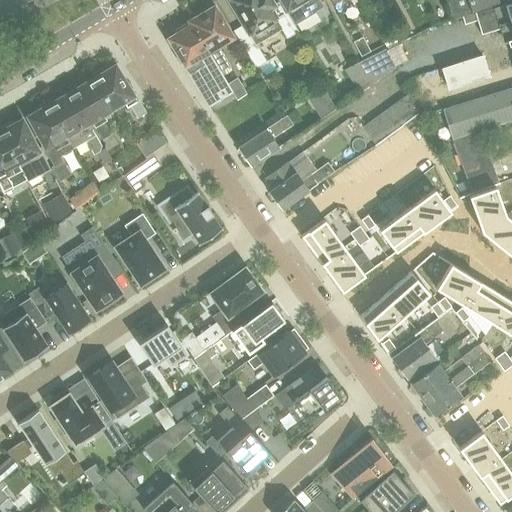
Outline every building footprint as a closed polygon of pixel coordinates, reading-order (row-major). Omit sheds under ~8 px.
[(274,4),(271,0),(229,0),(244,24),(233,30),(255,68),(266,62),(255,43),(270,34),(280,28),(286,38),(298,31),(294,24),(292,22),(286,12),(285,12),(278,2),(274,4)] [(280,0),(285,7),(284,8),(286,12),(292,22),(294,24),(295,24),(292,20),(306,11),(309,15),(324,6),(319,0),(280,0)] [(475,12),(496,5),(511,0),(446,0),(452,20),(462,16),(475,12)] [(511,0),(496,5),(475,12),(462,16),(464,24),(477,20),(482,34),(503,27),(509,45),(511,44),(511,0)] [(200,15),(190,21),(208,52),(220,72),(229,66),(217,46),(232,37),(214,7),(211,8),(210,6),(199,12),(200,15)] [(208,106),(232,92),(227,84),(221,73),(208,52),(190,21),(175,30),(177,33),(168,38),(179,55),(176,57),(208,106)] [(361,56),(370,52),(363,37),(353,41),(361,56)] [(398,44),(387,50),(395,66),(407,60),(399,43),(398,44)] [(395,67),(395,66),(387,50),(371,57),(358,64),(369,85),(395,67)] [(482,54),(442,67),(449,88),(488,76),(482,54)] [(345,70),(355,86),(360,92),(369,85),(358,64),(345,70)] [(137,118),(145,113),(146,113),(137,100),(136,100),(126,85),(125,85),(116,69),(115,70),(113,67),(106,71),(104,68),(92,75),(112,107),(122,100),(126,107),(129,105),(137,118)] [(101,113),(112,107),(92,75),(80,82),(82,85),(73,90),(86,112),(85,112),(101,139),(108,150),(119,144),(112,132),(109,134),(101,121),(104,119),(101,113)] [(236,79),(227,84),(232,92),(236,99),(245,93),(236,79)] [(511,86),(488,94),(442,109),(452,139),(480,131),(511,120),(511,86)] [(323,88),(308,98),(317,111),(332,102),(323,88)] [(60,93),(47,101),(65,134),(72,146),(86,139),(89,146),(94,154),(99,151),(101,146),(100,145),(98,141),(71,92),(62,97),(60,93)] [(408,94),(399,100),(412,118),(418,113),(408,94)] [(399,100),(390,107),(403,124),(412,118),(399,100)] [(72,146),(65,134),(47,101),(35,107),(37,111),(28,116),(39,135),(38,136),(54,166),(53,170),(60,182),(70,176),(62,161),(59,156),(73,148),(72,146)] [(403,124),(390,107),(381,113),(394,131),(403,124)] [(372,120),(384,138),(394,131),(381,113),(372,120)] [(287,115),(238,147),(243,155),(244,156),(244,158),(247,163),(250,163),(251,164),(278,146),(272,137),(292,124),(287,115)] [(11,121),(0,126),(0,130),(16,161),(21,170),(26,180),(27,180),(41,173),(49,168),(33,137),(31,138),(21,120),(12,124),(11,121)] [(384,138),(372,120),(362,127),(375,144),(384,138)] [(21,170),(16,161),(0,130),(0,186),(3,193),(12,188),(6,178),(21,170)] [(494,170),(480,131),(452,139),(472,192),(499,182),(494,170)] [(145,156),(154,150),(150,145),(146,144),(139,148),(145,156)] [(273,200),(276,200),(282,209),(328,176),(334,172),(327,162),(321,167),(302,180),(288,161),(265,177),(273,189),(269,191),(270,193),(270,195),(273,200)] [(145,186),(133,169),(124,175),(135,193),(145,186)] [(495,185),(468,195),(481,231),(505,214),(495,185)] [(166,218),(182,241),(193,234),(199,244),(221,229),(196,192),(193,194),(187,186),(169,198),(177,211),(166,218)] [(434,188),(406,208),(423,231),(450,211),(434,188)] [(75,210),(77,209),(84,204),(78,194),(70,200),(75,210)] [(449,195),(443,199),(450,209),(456,204),(449,195)] [(71,210),(64,198),(45,209),(52,221),(71,210)] [(406,208),(378,228),(395,251),(423,231),(406,208)] [(115,246),(140,284),(164,268),(145,239),(155,233),(142,213),(124,225),(131,235),(115,246)] [(367,214),(361,219),(368,229),(374,224),(367,214)] [(511,219),(505,214),(481,231),(510,255),(511,253),(511,219)] [(36,235),(48,229),(43,218),(31,225),(36,235)] [(324,218),(301,235),(321,263),(344,246),(324,218)] [(359,225),(350,232),(354,239),(364,232),(359,225)] [(79,284),(95,309),(99,306),(101,310),(119,298),(117,294),(120,292),(102,265),(113,258),(92,227),(80,235),(91,251),(67,266),(72,273),(69,275),(76,286),(79,284)] [(364,232),(354,239),(359,246),(369,238),(364,232)] [(28,247),(22,236),(8,243),(14,255),(28,247)] [(344,246),(321,263),(342,291),(345,289),(346,288),(347,287),(364,274),(374,268),(362,251),(352,258),(344,246)] [(450,263),(435,287),(465,305),(479,281),(450,263)] [(238,309),(253,298),(262,291),(244,267),(209,293),(221,309),(212,316),(225,334),(231,330),(246,319),(238,309)] [(410,271),(384,293),(403,315),(429,292),(410,271)] [(465,305),(463,308),(469,316),(484,335),(492,322),(493,323),(508,299),(479,281),(465,305)] [(30,297),(43,317),(49,313),(53,319),(57,316),(67,332),(71,329),(73,333),(87,324),(85,320),(89,318),(66,283),(45,296),(38,286),(27,294),(30,297)] [(384,293),(359,315),(376,338),(403,315),(384,293)] [(444,296),(437,301),(445,311),(451,306),(444,296)] [(43,317),(30,297),(0,316),(0,323),(24,360),(47,345),(36,328),(46,322),(43,317)] [(511,301),(508,299),(493,323),(511,334),(511,301)] [(283,319),(270,301),(246,319),(231,330),(247,353),(263,341),(260,337),(283,319)] [(437,302),(430,307),(437,317),(444,312),(437,302)] [(461,307),(455,312),(463,321),(469,316),(463,308),(461,307)] [(406,376),(408,378),(435,358),(424,343),(442,329),(435,320),(417,334),(419,337),(392,357),(400,367),(398,371),(402,375),(406,376)] [(170,366),(187,356),(166,324),(138,342),(152,364),(164,356),(170,366)] [(305,352),(304,351),(304,350),(307,348),(298,336),(295,338),(290,331),(288,329),(247,360),(253,369),(263,362),(273,376),(305,352)] [(193,358),(204,350),(191,331),(181,339),(193,358)] [(0,378),(2,378),(3,378),(1,376),(9,370),(10,370),(0,353),(7,349),(0,338),(0,378)] [(388,338),(381,343),(389,353),(395,348),(388,338)] [(419,393),(423,399),(484,353),(478,345),(465,355),(443,371),(438,364),(411,383),(412,384),(411,388),(414,393),(418,392),(419,393)] [(204,350),(193,358),(199,366),(209,358),(216,353),(210,346),(204,350)] [(504,351),(494,358),(499,364),(508,357),(504,351)] [(434,414),(435,416),(461,397),(455,387),(477,371),(490,362),(484,353),(423,399),(427,405),(428,406),(426,409),(430,415),(434,414)] [(511,362),(508,357),(499,364),(503,371),(511,364),(511,362)] [(149,397),(142,386),(135,375),(124,382),(115,367),(110,361),(88,376),(116,419),(149,397)] [(308,423),(341,398),(326,376),(321,380),(311,367),(289,384),(298,397),(292,401),(308,423)] [(223,378),(218,371),(207,379),(211,385),(223,378)] [(258,389),(245,398),(233,408),(230,409),(240,420),(267,400),(258,389)] [(75,444),(99,428),(111,420),(99,401),(91,406),(84,396),(74,403),(68,394),(66,396),(64,393),(55,399),(57,402),(56,402),(51,406),(59,418),(55,420),(64,434),(67,431),(75,444)] [(176,420),(188,412),(181,401),(169,408),(168,407),(168,408),(176,420)] [(22,439),(11,446),(20,459),(31,452),(28,447),(32,445),(53,476),(73,463),(38,409),(17,423),(28,438),(24,441),(22,439)] [(502,415),(495,420),(502,430),(509,425),(502,415)] [(268,451),(243,423),(235,431),(232,427),(232,426),(231,425),(215,439),(249,476),(260,466),(256,461),(268,451)] [(481,430),(458,448),(478,476),(502,458),(481,430)] [(370,436),(338,465),(329,473),(350,496),(352,499),(390,463),(370,436)] [(18,466),(10,457),(2,465),(10,474),(18,466)] [(215,511),(222,504),(227,509),(249,489),(219,457),(208,467),(207,465),(188,482),(215,511)] [(511,472),(502,458),(478,476),(499,503),(511,493),(511,472)] [(92,484),(101,478),(94,467),(85,473),(92,484)] [(137,493),(115,468),(102,480),(124,505),(137,493)] [(358,498),(371,511),(390,511),(412,492),(391,468),(358,498)] [(101,479),(91,487),(96,493),(106,484),(101,479)] [(183,511),(193,504),(172,481),(142,508),(145,511),(183,511)] [(325,496),(316,504),(322,511),(332,503),(325,496)] [(322,511),(319,507),(313,511),(304,511),(302,509),(292,499),(277,511),(322,511)]
